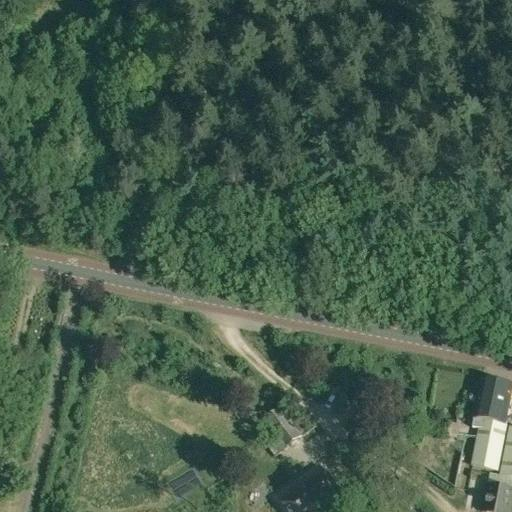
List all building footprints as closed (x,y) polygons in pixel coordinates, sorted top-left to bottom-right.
[(471,468),(497,474),(506,426),(511,396),(511,385),(482,380),(474,420),(472,429),(478,430),(471,468)] [(265,444),(274,457),(303,436),(283,408),(263,421),(275,437),(265,444)] [(499,477),(511,479),(511,428),(508,428),(499,477)] [(277,497),(288,511),(329,511),(345,500),(320,466),(277,497)] [(480,511),(511,511),(511,490),(486,486),(480,511)] [(361,511),(390,511),(380,498),(361,511)]
